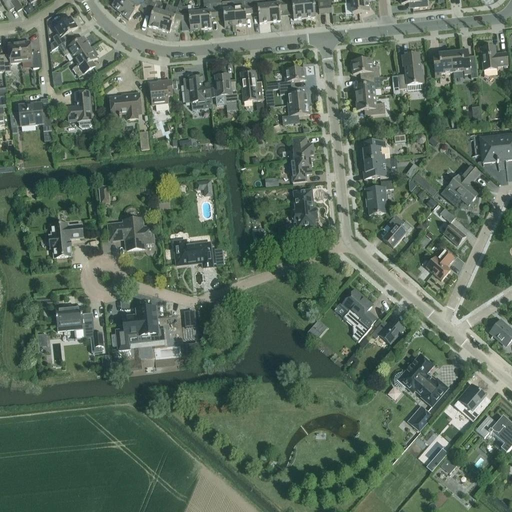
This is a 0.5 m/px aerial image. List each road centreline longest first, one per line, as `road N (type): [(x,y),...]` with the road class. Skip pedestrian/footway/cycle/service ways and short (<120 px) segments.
road 1 (unclassified): [(324,38),(169,52),(120,36),(86,0)]
road 2 (residential): [(122,284),(200,300),(348,243)]
road 3 (residential): [(348,243),(324,38)]
road 4 (residential): [(511,189),(501,195),(440,323)]
road 5 (unclassified): [(509,10),(385,31)]
road 6 (residential): [(440,323),(348,243)]
